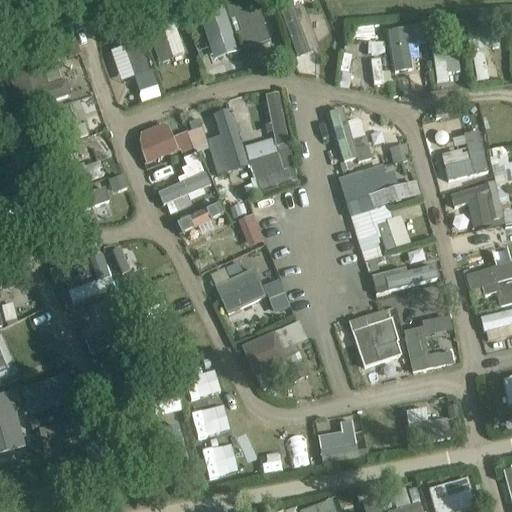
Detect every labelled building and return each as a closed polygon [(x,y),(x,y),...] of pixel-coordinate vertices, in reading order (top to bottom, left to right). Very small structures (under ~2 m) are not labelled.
[(216,0),(197,5),(212,59),(270,43),(258,0),(216,0)] [(279,10),(295,58),(309,54),(293,6),(279,10)] [(166,84),(194,74),(176,18),(147,27),(166,84)] [(63,45),(68,59),(81,55),(76,41),(63,45)] [(104,55),(112,82),(151,70),(142,43),(104,55)] [(434,47),(435,83),(461,82),(460,46),(434,47)] [(404,50),(391,54),(400,91),(421,86),(415,62),(407,64),(404,50)] [(472,55),(477,82),(489,80),(484,53),(472,55)] [(40,73),(49,102),(67,97),(58,68),(40,73)] [(256,187),(294,180),(277,92),(264,95),(272,140),(248,145),(256,187)] [(477,111),(481,148),(511,144),(511,132),(503,133),(501,108),(477,111)] [(219,136),(205,141),(218,177),(248,166),(227,109),(212,115),(219,136)] [(391,219),(387,205),(420,196),(416,181),(396,186),(392,171),(373,176),(368,157),(379,154),(372,126),(360,129),(357,116),(342,120),(349,149),(341,151),(348,179),(341,181),(362,263),(385,257),(383,251),(409,244),(402,216),(391,219)] [(142,138),(147,150),(141,152),(147,166),(176,152),(165,128),(142,138)] [(194,152),(208,148),(201,128),(188,132),(194,152)] [(439,156),(441,173),(454,172),(456,186),(493,182),(489,150),(439,156)] [(159,190),(166,216),(190,209),(186,196),(208,190),(200,162),(180,167),(185,183),(159,190)] [(468,206),(470,227),(497,224),(493,189),(451,194),(452,208),(468,206)] [(253,217),(185,246),(192,262),(236,243),(240,252),(264,242),(253,217)] [(480,316),(485,340),(511,334),(511,257),(506,227),(465,235),(472,270),(466,272),(470,294),(495,289),(500,312),(480,316)] [(210,278),(226,314),(264,297),(253,270),(233,279),(229,269),(210,278)] [(279,281),(262,287),(273,316),(290,309),(279,281)] [(348,320),(360,368),(400,358),(389,310),(348,320)] [(300,324),(242,344),(254,377),(285,366),(291,383),(307,378),(302,361),(344,346),(340,334),(307,346),(300,324)] [(403,332),(412,374),(454,365),(451,351),(428,356),(422,328),(403,332)] [(0,335),(0,382),(18,375),(1,335),(0,335)] [(31,404),(61,395),(55,379),(26,388),(31,404)] [(511,386),(490,390),(497,433),(511,430),(511,386)] [(15,417),(13,403),(0,405),(0,454),(12,452),(7,419),(15,417)] [(448,420),(427,421),(426,410),(406,410),(408,444),(448,443),(448,420)] [(319,435),(320,463),(356,460),(354,421),(339,422),(339,434),(319,435)] [(46,461),(72,452),(62,423),(36,432),(46,461)] [(427,490),(434,511),(476,511),(466,478),(427,490)] [(422,511),(416,487),(390,493),(394,511),(422,511)] [(334,511),(330,500),(298,511),(334,511)]
